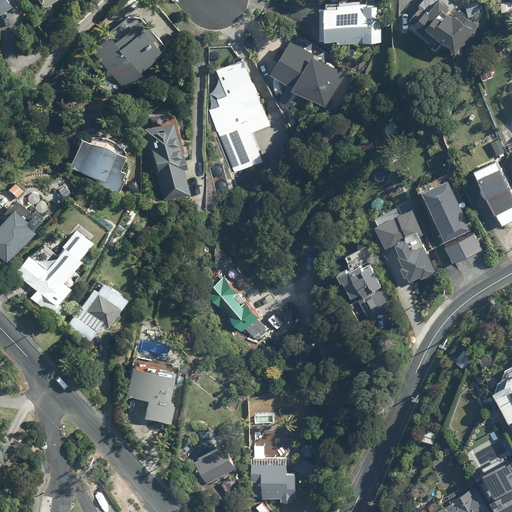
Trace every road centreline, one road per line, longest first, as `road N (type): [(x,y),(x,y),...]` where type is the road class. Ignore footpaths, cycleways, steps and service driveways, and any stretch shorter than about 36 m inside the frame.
road 1 (residential): [(352,511),(435,335),(450,313),(511,274)]
road 2 (residential): [(0,327),(169,511)]
